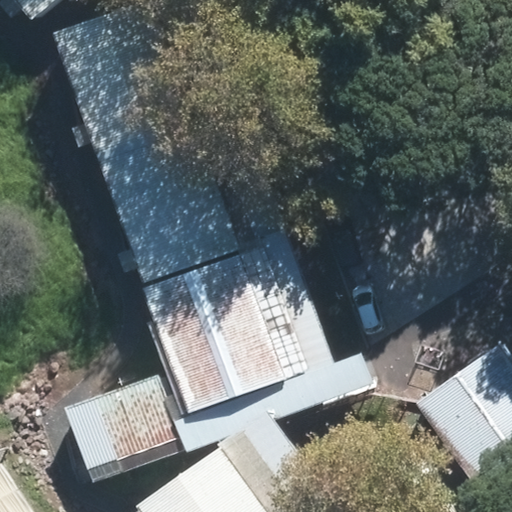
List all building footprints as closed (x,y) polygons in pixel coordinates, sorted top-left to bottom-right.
[(66,0),(2,0),(27,31),(66,0)] [(225,150),(172,5),(72,42),(126,187),(225,150)] [(511,191),(465,104),(301,192),(378,335),(511,262),(511,191)] [(280,295),(225,150),(126,187),(180,332),(280,295)] [(316,392),(279,303),(190,339),(227,428),(271,410),(316,392)] [(511,511),(511,367),(428,426),(488,511),(511,511)] [(293,511),(246,446),(160,508),(162,511),(293,511)]
